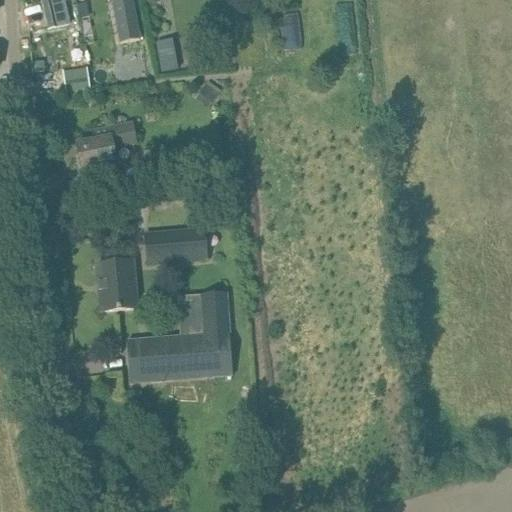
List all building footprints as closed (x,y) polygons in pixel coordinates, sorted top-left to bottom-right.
[(41,0),(48,29),(61,26),(57,11),(64,10),(61,0),(41,0)] [(139,41),(131,0),(111,0),(120,45),(139,41)] [(172,41),(157,44),(162,74),(178,71),(172,41)] [(63,93),(83,90),(92,88),(89,71),(60,75),(63,93)] [(214,86),(208,98),(218,104),(225,92),(214,86)] [(126,146),(126,145),(134,143),(131,130),(123,132),(123,131),(94,136),(95,142),(77,146),(82,172),(115,166),(111,149),(126,146)] [(179,172),(175,154),(146,160),(149,177),(179,172)] [(205,231),(146,236),(144,237),(146,265),(208,260),(205,231)] [(137,310),(135,292),(132,263),(97,266),(101,314),(137,310)] [(232,375),(231,376),(225,297),(226,296),(226,295),(224,295),(225,296),(179,300),(179,298),(177,298),(177,300),(178,300),(181,340),(129,344),(129,343),(127,343),(127,344),(134,344),(137,383),(130,383),(130,385),(132,385),(132,384),(231,376),(231,377),(232,377),(232,375)]
